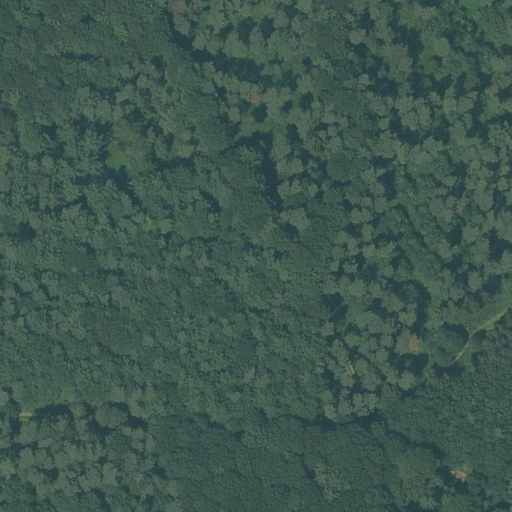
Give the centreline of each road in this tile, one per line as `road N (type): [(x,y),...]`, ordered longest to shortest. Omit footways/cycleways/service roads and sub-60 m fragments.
road 1 (track): [(298,428),(310,288),(358,140),(334,65),(341,0)]
road 2 (track): [(0,416),(116,424),(185,439),(298,428)]
road 3 (track): [(382,418),(412,405),(477,335),(511,314)]
